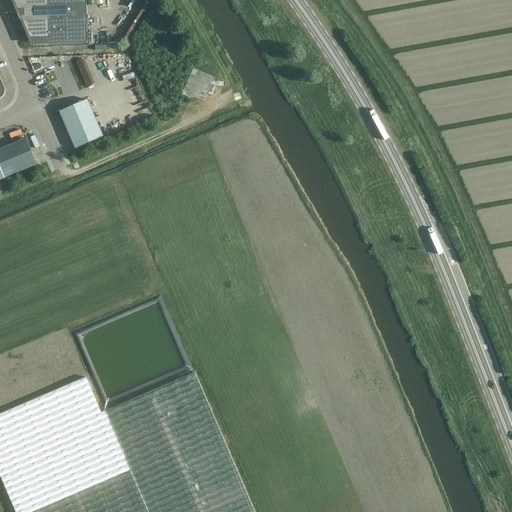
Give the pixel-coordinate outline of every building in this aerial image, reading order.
[(13,0),(17,8),(24,8),(24,10),(22,10),(22,14),(24,14),(24,16),(21,16),(29,37),(47,37),(47,44),(87,42),(85,0),(13,0)] [(218,79),(193,67),(181,90),(180,92),(180,93),(181,94),(189,99),(203,98),(207,98),(208,95),(216,88),(224,86),(224,83),(216,83),(218,79)] [(86,100),(58,111),(74,148),(102,136),(86,100)] [(25,139),(0,149),(0,168),(4,178),(36,164),(25,139)] [(0,413),(0,477),(14,511),(253,511),(193,372),(103,411),(85,377),(0,413)]
